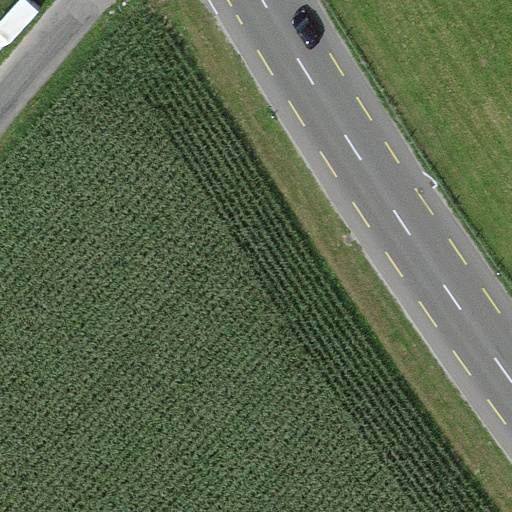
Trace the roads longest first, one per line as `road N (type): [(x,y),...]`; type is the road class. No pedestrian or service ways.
road 1 (primary): [(511,380),(390,206),(265,0)]
road 2 (unclassified): [(95,0),(0,111)]
